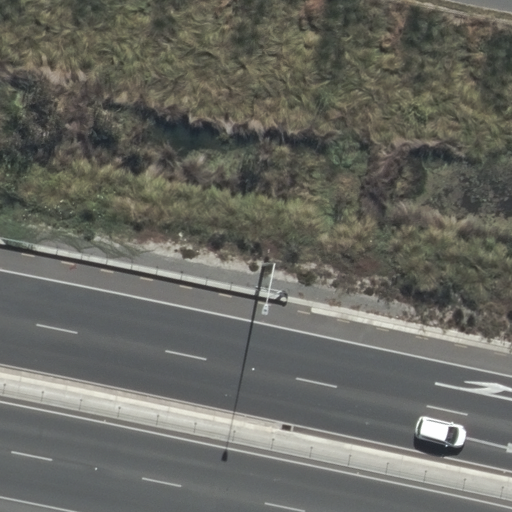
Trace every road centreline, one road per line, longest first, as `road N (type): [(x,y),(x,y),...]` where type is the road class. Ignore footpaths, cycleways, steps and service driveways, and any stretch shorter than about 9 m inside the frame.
road 1 (primary): [(0,316),(511,425)]
road 2 (primary): [(313,511),(0,450)]
